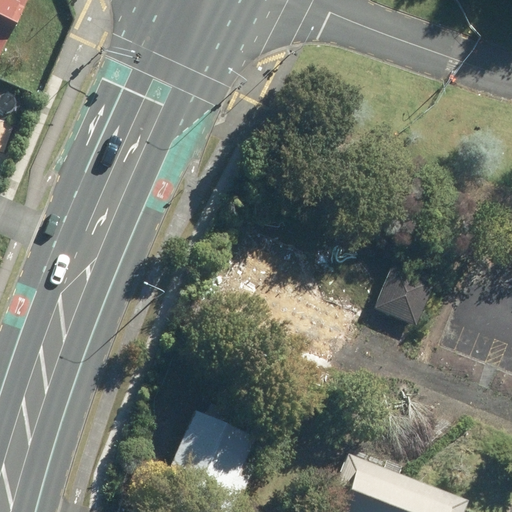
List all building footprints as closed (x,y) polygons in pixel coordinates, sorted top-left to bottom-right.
[(25,0),(0,0),(0,51),(27,1),(25,0)] [(246,228),(231,261),(208,314),(333,369),(356,316),(294,289),(309,256),(246,228)] [(431,279),(388,261),(370,306),(412,324),(431,279)] [(234,511),(252,467),(242,462),(252,437),(189,413),(164,476),(204,492),(196,511),(234,511)] [(461,511),(465,504),(345,455),(321,511),(461,511)]
